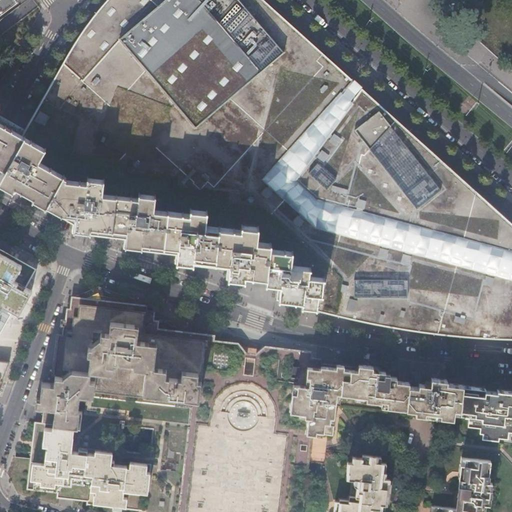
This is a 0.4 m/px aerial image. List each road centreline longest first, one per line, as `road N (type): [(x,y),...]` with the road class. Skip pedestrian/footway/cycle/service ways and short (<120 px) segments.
road 1 (residential): [(511,359),(412,350),(256,319),(68,251)]
road 2 (primary): [(314,0),(511,177)]
road 3 (residential): [(68,251),(0,442)]
road 4 (primary): [(511,118),(373,0)]
road 5 (residential): [(63,14),(0,129)]
